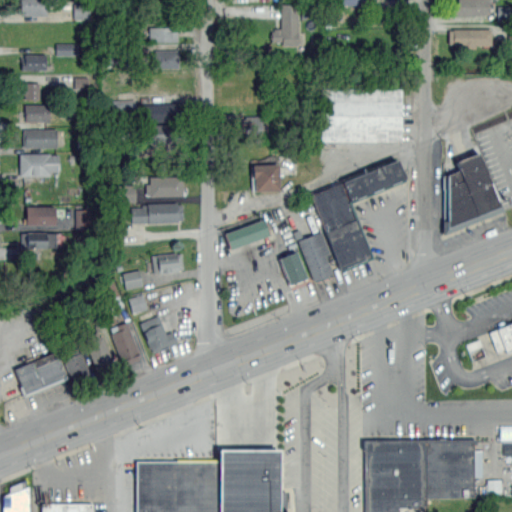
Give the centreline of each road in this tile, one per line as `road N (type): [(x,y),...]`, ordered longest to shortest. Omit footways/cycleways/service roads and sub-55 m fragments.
road 1 (primary): [(0,454),(511,249)]
road 2 (residential): [(207,0),(208,371)]
road 3 (residential): [(425,0),(425,285)]
